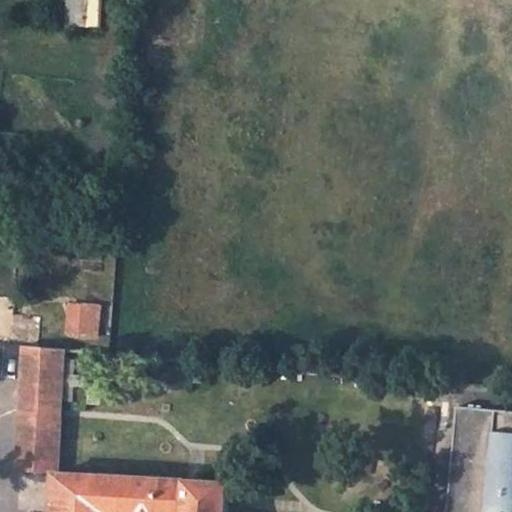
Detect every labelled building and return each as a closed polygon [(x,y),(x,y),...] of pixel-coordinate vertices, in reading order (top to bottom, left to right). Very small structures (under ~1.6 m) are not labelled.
[(101,0),(71,0),(70,26),(100,28),(101,0)] [(100,307),(70,304),(67,336),(97,339),(100,307)] [(64,350),(26,347),(19,472),(56,475),(64,350)] [(511,511),(511,413),(458,409),(456,431),(461,432),(453,511),(511,511)] [(227,511),(229,485),(56,475),(53,511),(112,511),(113,510),(140,511),(227,511)]
